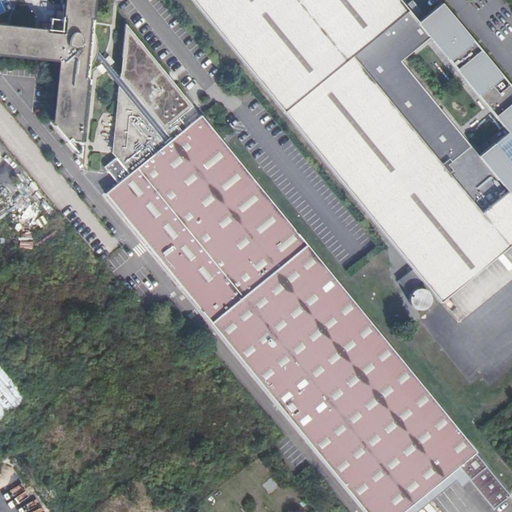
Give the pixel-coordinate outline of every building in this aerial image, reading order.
[(0,55),(57,61),(50,122),(66,141),(69,138),(72,141),(80,142),(86,77),(84,77),(84,70),(89,65),(90,62),(92,59),(93,56),(94,55),(94,53),(95,50),(95,47),(95,44),(95,40),(94,37),(93,34),(92,32),(89,26),(89,19),(93,19),(94,0),(62,0),(61,16),(64,17),(62,32),(46,31),(46,28),(0,23),(0,55)] [(439,301),(511,241),(511,88),(441,3),(417,22),(399,0),(191,0),(282,111),(412,268),(398,280),(407,292),(410,290),(411,291),(410,292),(410,294),(409,296),(408,297),(408,299),(409,300),(409,302),(410,304),(411,306),(412,307),(414,308),(416,309),(417,309),(419,309),(421,309),(423,309),(423,308),(424,308),(426,307),(427,306),(428,305),(429,302),(430,300),(430,298),(430,296),(429,294),(428,293),(426,291),(425,289),(423,288),(421,288),(420,288),(417,284),(421,280),(439,301)] [(510,495),(201,115),(186,127),(178,118),(192,106),(125,23),(119,76),(171,139),(165,144),(118,86),(111,153),(129,173),(105,193),(365,511),(401,511),(458,466),(469,480),(493,509),(510,495)] [(118,86),(165,144),(171,139),(119,76),(95,47),(95,50),(94,53),(94,55),(118,86)] [(0,458),(0,457),(0,419),(26,398),(0,366),(0,458)] [(401,511),(416,511),(456,479),(461,486),(469,480),(458,466),(401,511)] [(111,498),(122,511),(126,508),(115,495),(111,498)]
